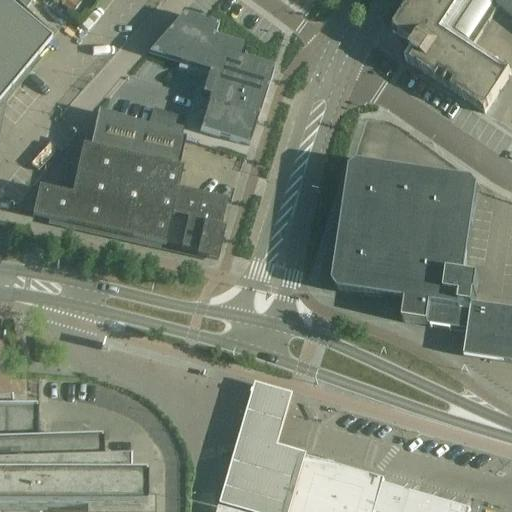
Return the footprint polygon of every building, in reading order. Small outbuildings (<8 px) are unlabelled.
[(0,0),(0,102),(51,42),(21,17),(35,0),(0,0)] [(80,5),(73,0),(66,0),(61,8),(71,16),(80,5)] [(511,0),(415,0),(396,29),(392,35),(413,48),(404,63),(485,115),(485,114),(510,77),(511,76),(510,75),(511,74),(510,70),(507,67),(503,68),(499,74),(468,54),(497,9),(511,20),(511,0)] [(217,77),(211,94),(261,110),(272,71),(241,62),(245,50),(213,40),(217,28),(183,18),(150,56),(217,77)] [(159,84),(151,107),(164,111),(171,88),(159,84)] [(249,148),(261,110),(211,94),(199,133),(249,148)] [(38,190),(32,220),(130,242),(154,133),(97,115),(89,150),(81,148),(70,198),(38,190)] [(183,142),(154,133),(130,242),(213,261),(225,205),(176,193),(181,171),(177,170),(183,142)] [(349,174),(333,287),(339,295),(406,305),(403,324),(428,328),(428,327),(468,333),(465,353),(464,358),(511,365),(511,312),(473,307),(475,298),(478,281),(464,279),(478,192),(472,184),(358,166),(350,172),(349,174)] [(255,388),(218,504),(242,511),(283,511),(300,459),(275,451),(292,399),(255,388)] [(0,400),(0,511),(143,511),(143,484),(142,484),(142,482),(127,482),(127,468),(100,469),(100,447),(98,447),(98,446),(35,448),(35,414),(34,414),(34,413),(12,413),(11,400),(0,400)] [(469,511),(470,511),(382,486),(384,481),(371,477),(369,476),(369,477),(341,469),(341,468),(339,467),(339,468),(325,464),(325,463),(323,463),(322,464),(303,458),(287,511),(469,511)]
